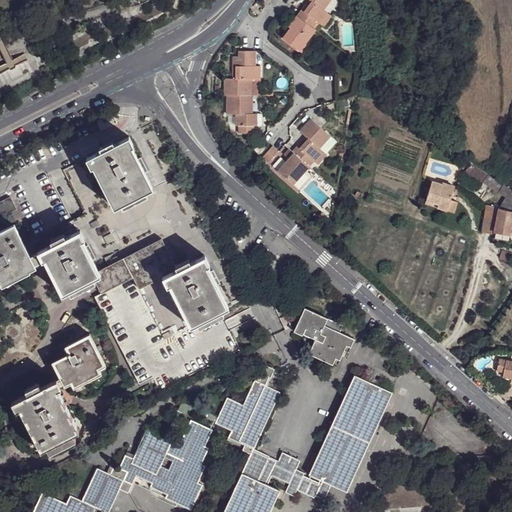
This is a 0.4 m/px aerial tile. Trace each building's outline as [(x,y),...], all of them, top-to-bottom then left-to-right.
[(309,0),(299,15),(314,27),(319,20),(322,22),(330,11),(326,8),(332,0),(309,0)] [(330,11),(322,22),(326,25),(334,14),(330,11)] [(314,27),(299,15),(291,26),(293,27),(291,30),(285,37),(308,54),(313,47),(307,43),(313,34),(317,29),(314,27)] [(313,34),(307,43),(313,47),(319,39),(313,34)] [(229,94),(252,94),(253,78),(257,78),(257,64),(257,50),(241,50),(241,55),(235,56),(235,78),(227,77),(227,94),(229,94)] [(254,94),(263,94),(263,78),(257,78),(253,78),(252,94),(254,94)] [(252,94),(229,94),(229,113),(238,113),(238,124),(240,124),(240,131),(255,131),(255,124),(258,124),(258,112),(254,113),(254,94),(252,94)] [(295,125),(298,129),(311,119),(307,115),(295,125)] [(297,152),(311,166),(316,161),(325,151),(322,148),(333,136),(314,119),(303,131),(309,136),(295,151),(297,152)] [(150,190),(157,187),(136,146),(131,136),(119,143),(105,150),(93,156),(97,165),(118,206),(125,203),(150,190)] [(105,150),(119,143),(118,140),(103,146),(105,150)] [(261,140),(255,148),(262,153),(268,146),(261,140)] [(265,156),(270,162),(280,150),(275,144),(265,156)] [(325,151),(316,161),(320,164),(329,154),(325,151)] [(311,166),(297,152),(280,170),(295,183),(311,166)] [(498,194),(504,186),(469,164),(463,173),(498,194)] [(178,187),(186,183),(183,178),(176,182),(178,187)] [(430,182),(424,200),(436,205),(435,207),(445,211),(449,201),(453,187),(440,183),(440,185),(430,182)] [(511,191),(504,186),(498,194),(506,199),(499,210),(509,212),(511,202),(511,201),(511,191)] [(150,190),(125,203),(127,207),(152,194),(150,190)] [(481,192),(476,199),(480,201),(485,194),(481,192)] [(0,217),(21,208),(17,200),(15,195),(0,202),(0,217)] [(452,213),(455,203),(449,201),(445,211),(452,213)] [(496,217),(497,210),(485,207),(484,215),(496,217)] [(508,235),(511,215),(511,212),(509,212),(499,210),(497,210),(496,217),(493,233),(508,235)] [(493,233),(496,217),(484,215),(480,233),(492,236),(493,233)] [(102,220),(94,224),(97,229),(104,225),(102,220)] [(0,282),(4,280),(32,266),(33,269),(40,265),(39,262),(48,257),(44,249),(34,253),(18,222),(0,231),(0,246),(2,250),(0,251),(0,282)] [(44,249),(48,257),(65,293),(72,290),(97,276),(103,274),(86,239),(82,230),(69,236),(56,243),(44,249)] [(56,243),(69,236),(68,233),(55,239),(56,243)] [(111,243),(119,239),(116,233),(108,236),(111,243)] [(99,280),(104,292),(137,276),(143,286),(165,276),(167,275),(180,268),(165,238),(103,269),(104,273),(103,274),(97,276),(99,280)] [(511,261),(511,260),(511,252),(502,250),(500,258),(506,260),(511,261)] [(225,309),(231,306),(210,265),(206,256),(180,268),(167,275),(173,284),(193,326),(199,323),(225,309)] [(32,266),(4,280),(6,285),(34,271),(33,269),(32,266)] [(97,276),(72,290),(73,293),(99,280),(97,276)] [(307,308),(297,330),(305,333),(317,339),(324,343),(327,336),(322,333),(327,325),(330,319),(307,308)] [(225,309),(199,323),(201,326),(227,313),(225,309)] [(330,319),(327,325),(340,332),(343,326),(330,319)] [(324,343),(317,339),(311,354),(334,365),(337,358),(341,360),(348,346),(352,348),(356,339),(340,332),(327,325),(322,333),(327,336),(324,343)] [(63,375),(67,384),(74,381),(102,366),(109,363),(92,331),(68,344),(72,351),(55,360),(63,375)] [(511,362),(501,361),(498,373),(505,374),(505,378),(511,379),(511,362)] [(256,380),(268,385),(276,369),(264,363),(256,380)] [(102,366),(74,381),(76,386),(105,372),(102,366)] [(324,480),(331,484),(346,491),(393,393),(376,385),(370,382),(357,375),(310,474),(324,480)] [(75,432),(81,429),(61,387),(64,385),(60,377),(44,385),(30,391),(18,398),(22,406),(43,447),(49,445),(75,432)] [(372,377),(370,382),(376,385),(379,380),(372,377)] [(229,397),(220,416),(218,421),(217,422),(233,430),(230,436),(247,444),(255,448),(281,392),(268,385),(256,380),(245,404),(229,397)] [(30,391),(44,385),(41,381),(28,387),(30,391)] [(165,436),(171,438),(175,430),(176,430),(181,420),(179,420),(184,411),(188,413),(190,409),(200,413),(200,411),(209,415),(208,417),(218,421),(220,416),(211,412),(212,410),(202,406),(201,407),(192,403),(192,405),(183,401),(180,409),(178,408),(174,417),(176,418),(171,428),(170,427),(165,436)] [(129,470),(125,478),(134,482),(138,474),(154,482),(152,485),(169,493),(167,496),(192,508),(203,484),(198,481),(206,465),(202,463),(210,447),(206,445),(214,429),(193,419),(182,443),(174,439),(166,456),(174,460),(170,468),(162,464),(158,473),(133,461),(135,457),(127,454),(121,466),(129,470)] [(166,456),(174,439),(171,438),(165,436),(149,428),(137,454),(135,457),(133,461),(158,473),(162,464),(170,468),(174,460),(166,456)] [(75,432),(49,445),(52,451),(78,437),(75,432)] [(255,448),(247,444),(244,449),(252,453),(255,448)] [(255,448),(252,453),(243,472),(259,480),(271,455),(255,448)] [(280,459),(273,474),(291,482),(297,469),(302,459),(284,451),(280,459)] [(271,455),(259,480),(268,484),(273,474),(280,459),(271,455)] [(116,464),(112,472),(125,478),(129,470),(121,466),(116,464)] [(105,508),(110,510),(125,478),(112,472),(109,471),(99,467),(84,499),(97,505),(105,508)] [(297,469),(291,482),(287,491),(295,496),(297,489),(315,497),(316,495),(324,499),(331,484),(324,480),(322,483),(305,475),(306,472),(297,469)] [(259,480),(243,472),(224,511),(270,511),(281,490),(268,484),(259,480)] [(69,501),(44,490),(35,511),(36,511),(112,511),(110,510),(105,508),(103,511),(93,511),(97,505),(84,499),(72,494),(69,501)]
